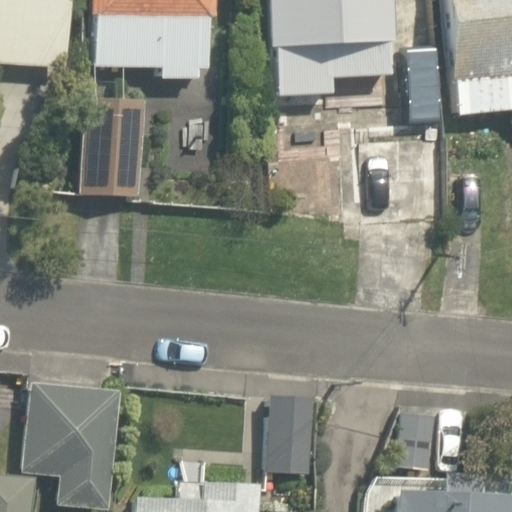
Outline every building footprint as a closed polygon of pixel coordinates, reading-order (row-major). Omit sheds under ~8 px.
[(0,0),(0,64),(45,65),(46,0),(0,0)] [(185,0),(59,0),(59,19),(73,20),(72,68),(138,70),(138,85),(184,86),(185,0)] [(242,0),(249,100),(317,96),(316,78),(376,74),(371,0),(242,0)] [(511,0),(421,0),(435,117),(488,111),(491,133),(511,130),(511,0)] [(129,91),(59,89),(57,191),(126,193),(129,91)] [(94,479),(126,480),(129,394),(13,390),(10,476),(45,477),(44,508),(93,510),(94,479)] [(294,391),(246,390),(244,475),(292,476),(294,391)] [(159,500),(104,498),(103,511),(229,511),(231,480),(160,477),(159,500)] [(498,511),(499,495),(371,491),(370,511),(498,511)]
